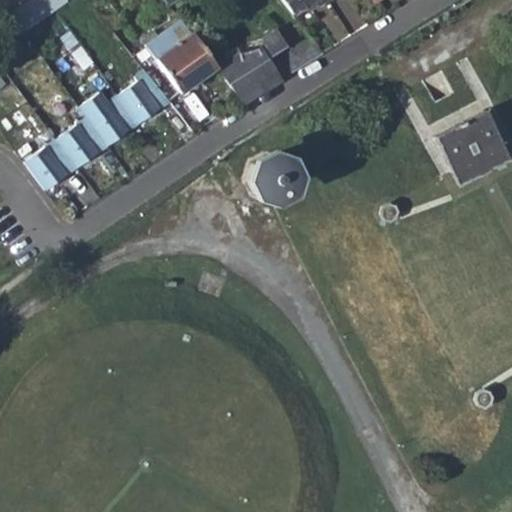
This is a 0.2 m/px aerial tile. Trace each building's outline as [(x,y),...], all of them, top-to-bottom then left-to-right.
[(281,0),(293,15),(313,2),(318,7),(327,0),(281,0)] [(140,72),(166,103),(215,66),(179,18),(142,46),(146,51),(132,63),(140,72)] [(242,104),(281,79),(266,57),(285,45),(275,28),(261,37),(260,45),(254,49),(237,52),(239,58),(233,62),(229,57),(216,67),(242,104)] [(280,56),(291,73),(322,53),(310,37),(280,56)] [(43,195),(55,186),(54,181),(67,174),(70,174),(166,103),(140,72),(131,78),(134,83),(104,104),(97,95),(78,110),(84,120),(22,165),(43,195)] [(429,137),(453,186),(503,160),(479,111),(429,137)] [(249,193),(265,199),(279,192),(285,176),(278,162),(261,155),(247,164),(242,179),(249,193)] [(54,181),(55,186),(70,174),(67,174),(54,181)] [(378,218),(385,220),(391,217),(393,210),(390,204),(383,201),(376,205),(374,210),(378,218)] [(473,403),(479,404),(485,401),(487,394),(485,388),(478,386),(471,389),(469,395),(473,403)]
